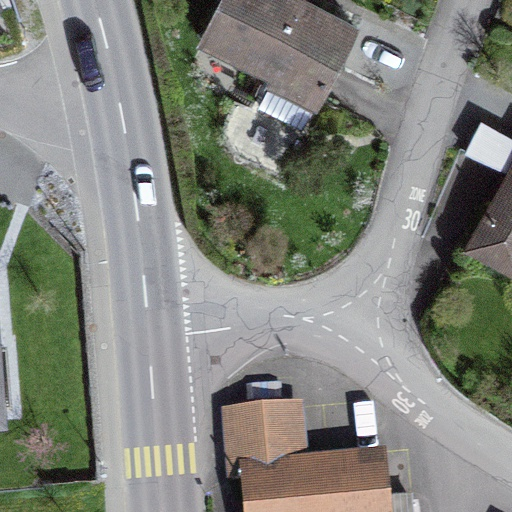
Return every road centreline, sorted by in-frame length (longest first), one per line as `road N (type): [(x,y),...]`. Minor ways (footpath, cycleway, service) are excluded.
road 1 (residential): [(476,0),(362,318)]
road 2 (residential): [(147,339),(362,318)]
road 3 (residential): [(362,318),(412,405),(511,464)]
road 4 (primary): [(92,0),(131,169)]
road 5 (primary): [(147,339),(161,511)]
road 6 (primary): [(131,169),(147,339)]
road 7 (residential): [(131,169),(0,97)]
